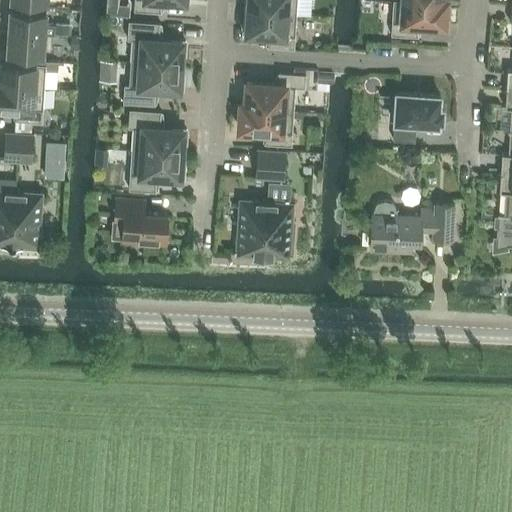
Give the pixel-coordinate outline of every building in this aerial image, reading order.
[(117,14),(117,0),(107,0),(106,14),(117,14)] [(134,0),(134,9),(161,11),(161,10),(160,9),(160,0),(179,0),(189,1),(188,0),(134,0)] [(268,8),(267,12),(296,14),(297,0),(245,0),(249,1),(248,6),(245,6),(268,8)] [(418,23),(445,25),(446,0),(422,0),(422,2),(403,0),(393,0),(391,33),(418,35),(418,34),(417,34),(418,23)] [(296,14),(267,12),(268,8),(245,6),(245,7),(248,7),(248,16),(244,16),(243,32),(268,33),(267,45),(294,47),(296,14)] [(46,11),(11,9),(10,31),(44,33),(54,34),(55,24),(45,23),(46,11)] [(183,15),(181,32),(199,35),(202,17),(183,15)] [(160,23),(160,22),(129,20),(127,38),(132,38),(131,61),(181,64),(181,54),(185,54),(186,40),(158,39),(159,23),(160,23)] [(44,33),(10,31),(8,53),(43,56),(44,33)] [(71,36),(71,48),(78,48),(79,36),(71,36)] [(63,71),(78,72),(79,60),(65,58),(63,71)] [(1,61),(0,82),(44,86),(46,64),(1,61)] [(181,64),(131,61),(129,83),(124,83),(123,101),(155,103),(155,102),(154,102),(155,87),(183,88),(184,75),(180,75),(181,64)] [(280,73),(279,83),(247,81),(245,102),(245,103),(265,104),(264,108),(293,110),(295,86),(305,87),(306,73),(279,71),(279,73),(280,73)] [(0,106),(17,107),(16,118),(15,118),(15,119),(42,121),(44,86),(0,82),(0,106)] [(443,108),(439,107),(440,94),(396,91),(393,139),(415,140),(416,122),(438,124),(438,120),(442,120),(443,108)] [(245,102),(241,102),(239,128),(266,130),(265,141),(264,141),(264,142),(291,144),(293,110),(264,108),(265,104),(245,103),(245,102)] [(161,110),(130,108),(129,126),(134,127),(132,149),(182,153),(182,142),(186,142),(187,129),(159,127),(160,111),(161,111),(161,110)] [(502,152),(500,171),(511,172),(511,130),(508,130),(508,132),(511,132),(510,153),(502,152)] [(6,131),(5,146),(32,148),(33,134),(6,131)] [(5,146),(4,160),(31,162),(32,148),(5,146)] [(258,148),(257,162),(285,164),(285,150),(258,148)] [(182,153),(132,149),(129,188),(156,190),(156,189),(155,189),(156,175),(184,177),(185,163),(181,163),(182,153)] [(257,162),(256,176),(284,178),(285,164),(257,162)] [(497,235),(496,247),(508,245),(511,243),(511,172),(500,171),(499,191),(506,191),(508,191),(506,213),(498,212),(498,214),(497,226),(496,235),(497,235)] [(0,242),(11,244),(15,190),(16,179),(6,178),(5,189),(0,188),(0,242)] [(41,191),(15,190),(11,244),(37,245),(37,246),(39,246),(39,244),(43,192),(41,191)] [(150,243),(168,244),(170,221),(167,221),(167,213),(143,211),(144,199),(116,197),(113,235),(123,236),(123,239),(125,239),(125,238),(129,238),(141,239),(150,240),(150,243)] [(263,254),(267,200),(239,198),(236,250),(235,250),(235,252),(237,253),(237,252),(253,253),(253,254),(255,254),(255,253),(263,254)] [(435,203),(434,216),(397,214),(397,211),(395,204),(394,202),(386,199),(385,199),(377,201),(375,203),(373,210),(373,213),(372,213),(370,247),(411,249),(411,241),(421,242),(421,236),(453,238),(454,204),(435,203)] [(294,202),(267,200),(263,254),(270,254),(270,255),(272,255),(273,255),(288,256),(290,256),(291,254),(290,254),(294,202)]
